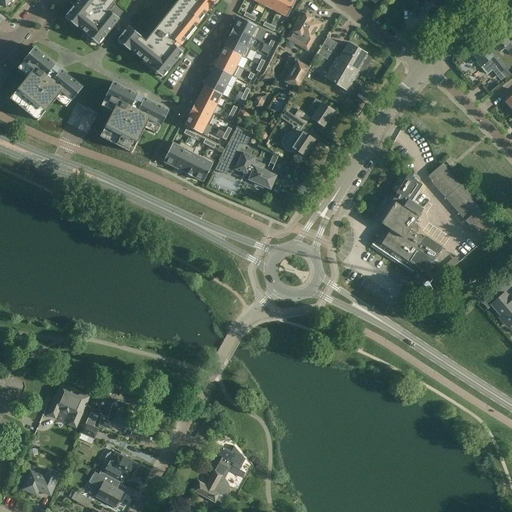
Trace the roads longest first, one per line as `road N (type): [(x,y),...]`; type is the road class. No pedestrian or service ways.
road 1 (residential): [(137,511),(238,330),(276,290)]
road 2 (tertiary): [(207,230),(0,139)]
road 3 (tertiary): [(329,204),(425,66)]
road 4 (tertiary): [(511,405),(372,316)]
road 5 (residential): [(237,0),(171,128)]
